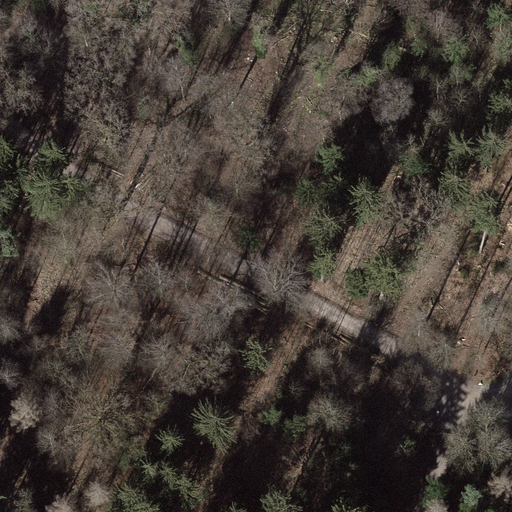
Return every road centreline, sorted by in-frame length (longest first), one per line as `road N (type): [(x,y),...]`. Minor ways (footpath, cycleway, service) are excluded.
road 1 (track): [(484,401),(72,175),(0,111)]
road 2 (track): [(417,511),(434,469),(484,401)]
